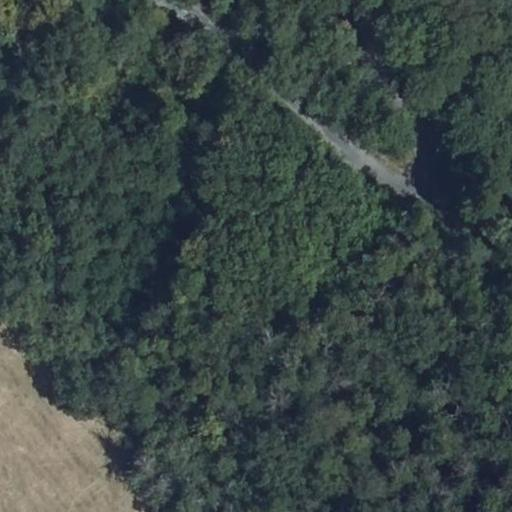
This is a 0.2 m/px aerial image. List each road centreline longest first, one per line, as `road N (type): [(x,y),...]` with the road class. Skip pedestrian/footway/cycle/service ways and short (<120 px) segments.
road 1 (tertiary): [(155,0),(223,44),(371,174),(404,194),(429,190)]
road 2 (tertiary): [(429,190),(433,151),(325,0)]
